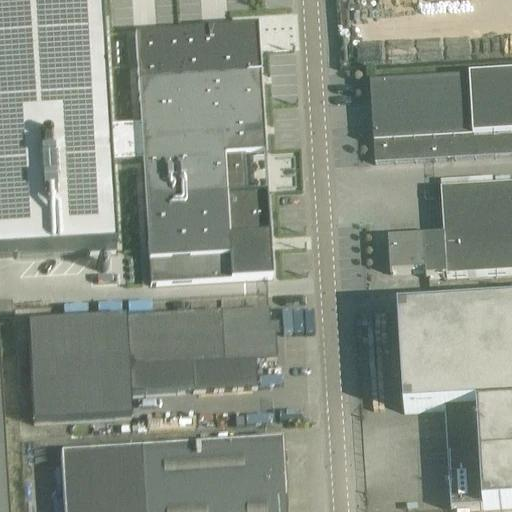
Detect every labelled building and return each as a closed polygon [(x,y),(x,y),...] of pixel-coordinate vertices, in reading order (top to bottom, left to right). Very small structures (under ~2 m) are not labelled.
[(0,0),(0,262),(115,256),(109,164),(107,130),(98,0),(0,0)] [(141,129),(107,130),(109,164),(143,163),(145,184),(151,288),(251,282),(271,280),(266,196),(246,197),(243,157),(263,156),(262,136),(257,56),(237,57),(237,53),(229,48),(225,48),(224,32),(154,36),(136,37),(139,83),(141,129)] [(511,78),(471,81),(371,87),(375,167),(511,159),(511,78)] [(266,180),(297,181),(298,149),(276,148),(275,159),(267,159),(266,180)] [(447,281),(511,277),(511,188),(442,193),(445,240),(446,257),(425,258),(426,275),(426,281),(447,280),(447,281)] [(435,193),(424,193),(425,201),(435,200),(435,193)] [(391,277),(426,275),(425,258),(446,257),(445,240),(389,243),(391,277)] [(445,414),(450,494),(451,511),(470,511),(511,509),(511,308),(399,315),(405,416),(445,414)] [(131,422),(130,399),(256,392),(254,364),(276,362),(276,361),(271,361),(270,339),(275,338),(274,327),(269,327),(269,313),(28,328),(34,428),(131,422)] [(285,511),(281,444),(140,453),(60,459),(62,511),(285,511)]
